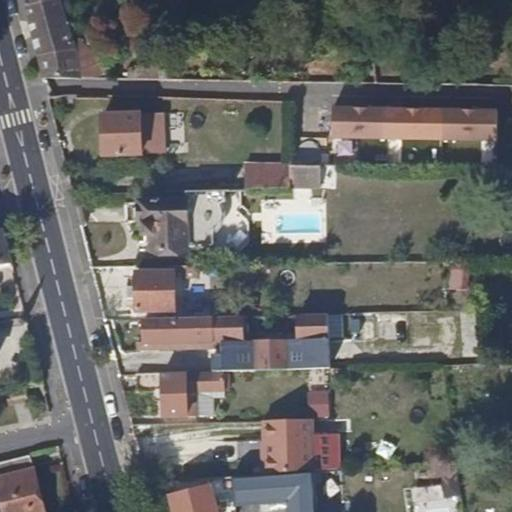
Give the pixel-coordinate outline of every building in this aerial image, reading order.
[(21,0),(23,8),(54,0),(21,0)] [(55,0),(54,0),(23,8),(42,80),(98,81),(98,66),(96,62),(77,41),(67,45),(62,28),(55,0)] [(384,140),(385,111),(330,110),(330,139),(384,140)] [(439,141),(440,112),(385,111),(384,140),(439,141)] [(494,142),(494,113),(440,112),(439,141),(494,142)] [(140,157),(138,115),(101,115),(103,157),(140,157)] [(243,190),(287,189),(287,169),(287,166),(243,167),(243,190)] [(292,169),(287,169),(287,189),(326,188),(326,169),(292,169)] [(221,191),(185,192),(185,222),(194,221),(194,235),(185,235),(186,247),(200,246),(211,246),(211,232),(215,232),(218,227),(217,206),(221,202),(221,191)] [(185,222),(185,192),(155,193),(155,201),(136,201),(136,204),(123,204),(124,223),(139,222),(148,222),(148,233),(149,251),(186,251),(186,247),(185,235),(194,235),(194,221),(185,222)] [(148,233),(148,222),(139,222),(139,233),(148,233)] [(0,262),(10,260),(2,225),(0,225),(0,262)] [(461,291),(461,263),(443,264),(443,291),(461,291)] [(195,279),(195,268),(186,268),(164,269),(164,273),(134,273),(134,311),(171,311),(171,279),(195,279)] [(297,341),(242,342),(242,358),(328,357),(328,316),(297,316),(297,341)] [(242,342),(242,318),(140,319),(141,343),(220,342),(242,342)] [(374,318),(352,319),(352,341),(374,341),(374,318)] [(242,342),(220,342),(220,357),(210,357),(211,372),(329,369),(328,357),(242,358),(242,342)] [(184,399),(183,373),(134,375),(134,392),(160,391),(161,416),(195,416),(195,399),(184,399)] [(26,397),(23,386),(5,391),(8,401),(26,397)] [(329,390),(309,390),(310,418),(329,418),(329,390)] [(307,421),(258,423),(261,475),(310,472),(308,437),(307,421)] [(325,436),(308,437),(310,472),(327,471),(331,466),(329,439),(325,436)] [(45,511),(30,451),(0,457),(0,491),(5,511),(45,511)] [(316,511),(313,472),(310,472),(261,475),(189,480),(191,492),(169,497),(172,511),(211,511),(209,505),(236,498),(236,492),(265,490),(266,504),(286,502),(286,511),(316,511)]
